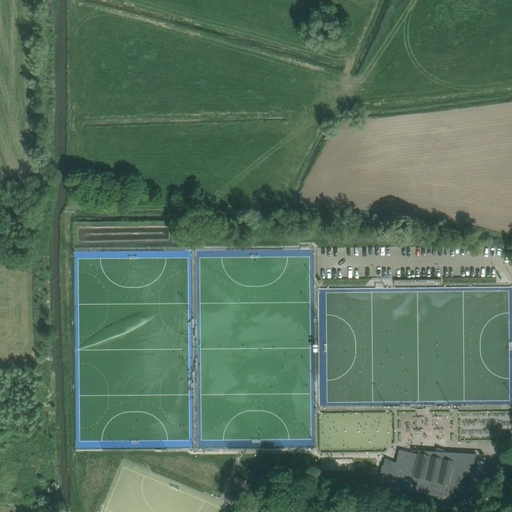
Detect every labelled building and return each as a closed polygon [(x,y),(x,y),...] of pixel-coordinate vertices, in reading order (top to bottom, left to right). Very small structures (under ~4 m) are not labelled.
[(472,411),(471,437),(495,438),(496,412),(472,411)] [(402,429),(449,432),(450,417),(403,415),(402,429)] [(496,429),(496,438),(504,438),(504,429),(496,429)] [(379,483),(391,486),(446,498),(447,496),(456,498),(457,495),(464,493),(462,490),(468,484),(465,482),(466,476),(471,477),(474,464),(477,454),(419,450),(419,454),(400,450),(397,463),(385,462),(384,465),(383,465),(379,483)] [(228,498),(237,501),(244,481),(235,478),(228,498)]
